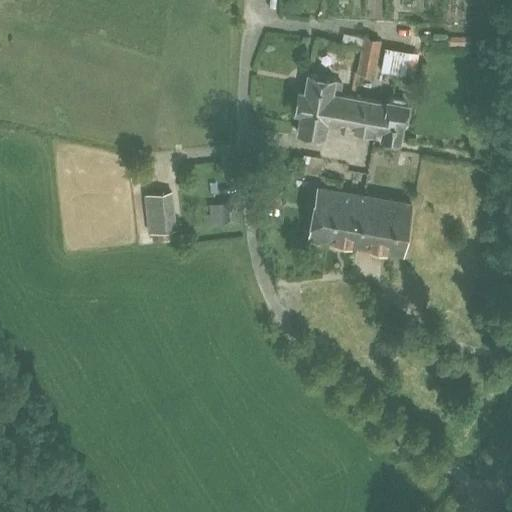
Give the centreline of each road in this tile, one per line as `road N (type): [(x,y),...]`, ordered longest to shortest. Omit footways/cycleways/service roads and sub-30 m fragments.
road 1 (track): [(493,498),(329,377),(295,345),(274,308),(253,242),(245,176),(251,0)]
road 2 (track): [(248,26),(460,25)]
